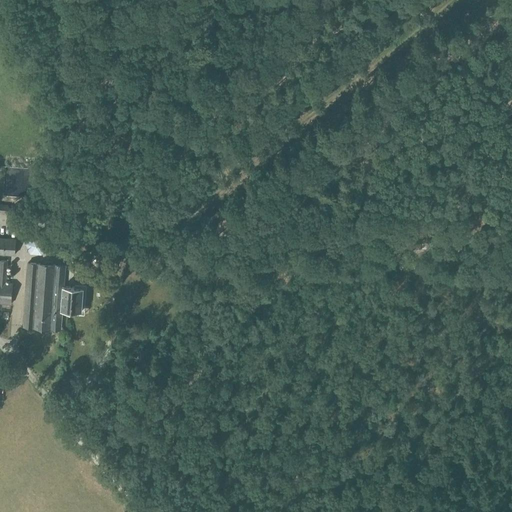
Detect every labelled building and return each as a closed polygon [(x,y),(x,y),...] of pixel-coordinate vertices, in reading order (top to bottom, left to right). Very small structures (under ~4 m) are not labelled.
[(15,239),(0,238),(0,253),(14,255),(15,239)] [(118,245),(108,244),(106,262),(117,262),(118,245)] [(0,302),(9,303),(10,283),(5,283),(6,261),(0,260),(0,302)] [(60,285),(64,285),(65,266),(28,263),(23,327),(61,329),(62,309),(63,298),(51,297),(51,288),(51,286),(60,287),(60,285)] [(63,298),(62,309),(81,310),(83,288),(64,287),(64,285),(60,285),(60,287),(51,286),(51,288),(51,297),(63,298)]
